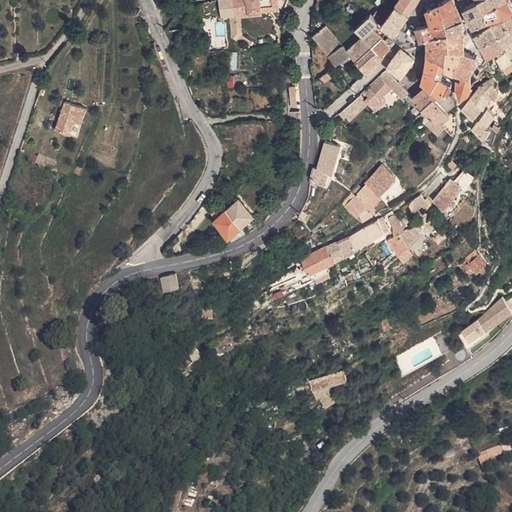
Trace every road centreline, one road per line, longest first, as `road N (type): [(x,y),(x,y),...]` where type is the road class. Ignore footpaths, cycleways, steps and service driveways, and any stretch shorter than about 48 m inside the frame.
road 1 (unclassified): [(140,273),(153,245),(202,193),(215,156),(144,0)]
road 2 (secondary): [(310,511),(338,465),(373,429),(511,334)]
road 3 (secondary): [(0,467),(85,404),(93,380),(85,333),(96,300),(140,273)]
road 4 (secondary): [(140,273),(219,255),(270,231),(297,195),(308,124)]
road 5 (unclassified): [(90,0),(44,60),(0,196)]
road 6 (residential): [(405,36),(348,97),(308,124)]
road 7 (secondary): [(308,124),(306,0)]
